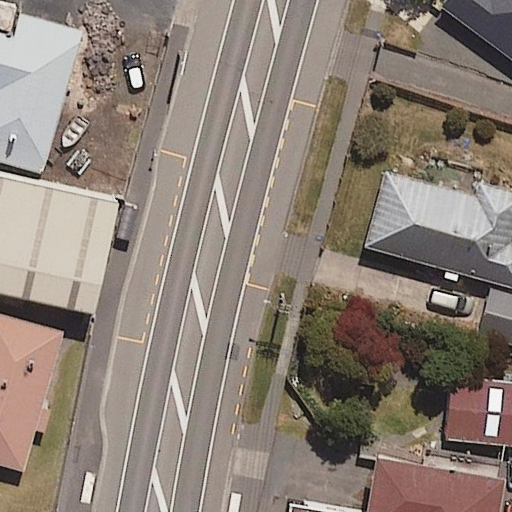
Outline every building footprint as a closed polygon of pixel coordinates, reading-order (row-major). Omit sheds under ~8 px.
[(511,63),(511,0),(438,0),(413,35),(450,62),(471,33),(511,63)] [(0,158),(37,169),(78,27),(0,4),(0,158)] [(511,187),(462,173),(458,187),(381,165),(360,239),(511,283),(511,237),(506,236),(511,214),(511,187)] [(0,284),(85,304),(109,196),(0,171),(0,284)] [(511,342),(511,291),(488,285),(476,333),(511,342)] [(0,309),(0,460),(17,466),(58,326),(0,309)] [(511,439),(511,377),(441,373),(437,435),(511,439)] [(488,511),(496,470),(366,447),(355,511),(286,499),(283,511),(488,511)]
